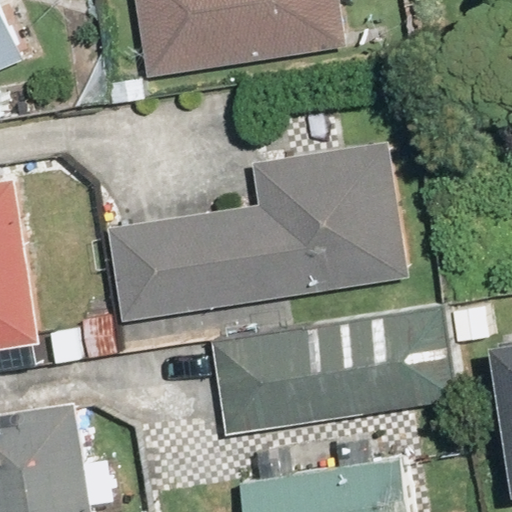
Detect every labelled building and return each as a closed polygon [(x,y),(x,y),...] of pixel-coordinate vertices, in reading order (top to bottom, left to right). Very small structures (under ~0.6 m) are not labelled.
[(0,0),(0,69),(52,44),(30,0),(0,0)] [(149,0),(162,75),(361,43),(353,0),(149,0)] [(137,317),(148,315),(435,273),(415,138),(259,161),(265,202),(123,223),(137,317)] [(0,348),(61,338),(30,169),(0,174),(0,348)] [(230,335),(243,429),(478,399),(466,305),(230,335)] [(115,511),(114,500),(133,497),(127,452),(104,455),(96,395),(0,407),(0,511),(115,511)] [(255,479),(260,511),(428,511),(417,451),(255,479)]
